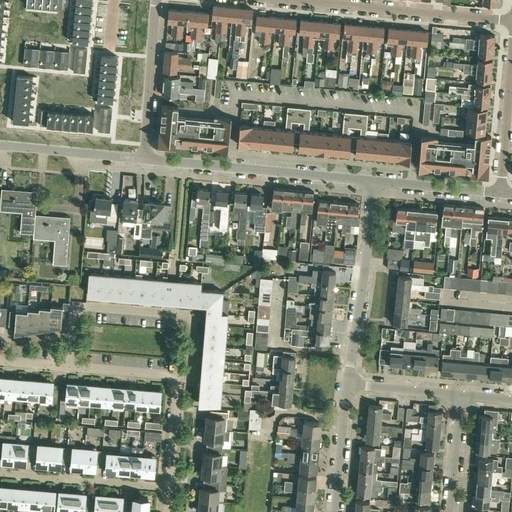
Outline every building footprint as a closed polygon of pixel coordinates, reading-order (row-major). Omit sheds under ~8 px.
[(50,0),(49,7),(57,8),(58,4),(58,0),(50,0)] [(76,2),(75,9),(91,11),(92,3),(76,2)] [(220,32),(223,6),(213,5),(212,17),(216,18),(216,22),(215,41),(219,42),(220,32)] [(227,19),(231,19),(232,7),(223,6),(220,32),(225,32),(226,23),(227,23),(227,19)] [(239,40),(240,34),(242,8),(232,7),(231,19),(235,20),(235,24),(236,24),(234,40),(233,48),(239,49),(239,40)] [(244,41),(245,34),(246,25),(247,25),(247,21),(252,21),(253,9),(242,8),(240,34),(239,40),(244,41)] [(75,9),(74,17),(90,18),(91,11),(75,9)] [(171,36),(176,36),(178,10),(168,9),(167,22),(171,22),(171,27),(172,27),(171,36)] [(178,10),(176,36),(181,37),(182,28),(183,28),(183,23),(187,24),(188,11),(178,10)] [(195,41),(195,38),(198,12),(188,11),(187,24),(191,24),(190,28),(191,28),(190,45),(189,51),(194,51),(195,41)] [(207,25),(208,13),(198,12),(195,38),(201,38),(201,30),(202,30),(203,25),(207,25)] [(263,51),(264,42),(267,16),(257,15),(255,28),(260,28),(259,33),(260,33),(258,50),(263,51)] [(267,16),(264,42),(269,43),(270,34),(271,34),(271,29),(276,30),(277,17),(267,16)] [(74,17),(74,24),(89,26),(90,18),(74,17)] [(279,44),(283,44),(286,18),(277,17),(276,30),(279,30),(279,34),(279,35),(279,44)] [(296,19),(286,18),(283,44),(288,44),(289,35),(290,35),(290,31),(295,31),(296,19)] [(303,46),(308,47),(311,21),(300,20),(299,32),(304,32),(303,37),(304,37),(303,46)] [(315,33),(319,34),(320,22),(311,21),(308,47),(308,50),(307,53),(312,53),(314,38),(315,38),(315,33)] [(322,48),(327,48),(330,22),(320,22),(319,34),(323,34),(322,39),(323,39),(322,48)] [(340,24),(330,22),(327,48),(333,49),(333,40),(334,40),(335,35),(339,36),(340,24)] [(74,24),(73,32),(89,34),(89,26),(74,24)] [(344,24),(343,36),(347,36),(347,41),(348,41),(347,50),(346,54),(347,54),(347,60),(351,60),(352,54),(352,51),(354,25),(344,24)] [(354,25),(352,51),(355,51),(357,51),(358,42),(359,38),(363,38),(364,26),(354,25)] [(367,52),(371,52),(374,27),(364,26),(363,38),(367,38),(367,43),(367,52)] [(384,28),(374,27),(371,52),(376,53),(377,44),(378,44),(378,39),(383,40),(384,28)] [(391,54),(396,55),(398,29),(388,28),(387,44),(392,45),(391,54)] [(398,29),(396,55),(401,55),(401,46),(402,46),(403,42),(407,42),(408,30),(398,29)] [(410,56),(415,57),(418,31),(408,30),(407,42),(411,43),(410,47),(411,47),(410,56)] [(428,32),(418,31),(415,57),(420,57),(421,48),(422,48),(422,44),(427,44),(428,32)] [(73,32),(72,40),(88,41),(89,34),(73,32)] [(465,43),(493,45),(494,35),(479,34),(479,39),(466,38),(465,43)] [(493,45),(465,43),(462,43),(453,42),(450,42),(450,47),(478,49),(477,55),(492,56),(493,45)] [(23,47),(21,65),(36,66),(38,48),(23,47)] [(38,48),(36,66),(51,68),(52,50),(38,48)] [(52,50),(51,68),(66,69),(67,51),(52,50)] [(178,52),(165,51),(164,61),(191,63),(191,58),(181,57),(177,56),(178,52)] [(101,54),(100,62),(116,64),(117,56),(101,54)] [(218,59),(208,58),(207,65),(206,77),(216,78),(218,59)] [(445,67),(463,68),(491,70),(492,60),(477,59),(477,65),(446,62),(445,67)] [(190,68),(191,63),(164,61),(164,71),(169,72),(176,72),(176,67),(181,68),(181,67),(190,68)] [(100,62),(100,70),(116,71),(116,64),(100,62)] [(248,66),(237,64),(236,76),(246,78),(248,66)] [(435,67),(428,66),(426,77),(434,77),(435,67)] [(490,81),(491,70),(463,68),(463,73),(476,74),(475,80),(490,81)] [(100,70),(99,77),(115,79),(116,71),(100,70)] [(271,71),(262,70),(261,78),(270,79),(271,71)] [(348,75),(339,74),(338,86),(347,87),(348,75)] [(180,76),(169,75),(163,75),(163,85),(192,88),(193,82),(179,81),(180,76)] [(17,76),(16,84),(32,85),(33,77),(17,76)] [(335,76),(325,76),(325,86),(335,87),(335,76)] [(99,77),(98,85),(114,86),(115,79),(99,77)] [(315,77),(314,80),(314,85),(324,86),(325,78),(315,77)] [(403,77),(403,85),(402,91),(403,91),(403,93),(413,94),(413,86),(414,78),(403,77)] [(436,78),(426,77),(425,90),(435,91),(436,78)] [(204,100),(210,101),(212,78),(206,78),(204,100)] [(391,93),(401,94),(402,84),(392,83),(391,93)] [(456,93),(461,93),(489,95),(489,91),(491,90),(491,87),(490,86),(490,84),(475,83),(475,84),(469,83),(469,87),(457,86),(456,93)] [(16,84),(15,91),(31,93),(32,85),(16,84)] [(98,85),(97,92),(113,94),(114,86),(98,85)] [(199,88),(192,88),(163,85),(162,95),(178,96),(179,92),(204,95),(205,89),(199,88)] [(413,86),(413,94),(421,95),(422,87),(413,86)] [(436,91),(425,90),(424,101),(434,102),(436,91)] [(15,91),(14,99),(30,100),(31,93),(15,91)] [(97,92),(97,101),(113,102),(113,94),(97,92)] [(488,106),(489,95),(461,93),(461,98),(474,99),(473,105),(488,106)] [(14,99),(14,106),(30,108),(30,100),(14,99)] [(428,126),(430,103),(424,102),(422,125),(428,126)] [(433,122),(438,123),(440,110),(443,110),(444,104),(434,103),(433,122)] [(175,144),(176,135),(182,135),(182,145),(228,149),(230,118),(215,117),(214,119),(177,116),(178,107),(162,105),(158,143),(175,144)] [(14,106),(13,114),(29,115),(30,108),(14,106)] [(292,143),(296,143),(297,130),(291,130),(292,122),(298,122),(299,108),(287,107),(285,129),(283,149),(292,149),(292,143)] [(466,119),(486,121),(487,109),(467,107),(466,119)] [(299,108),(298,122),(304,123),(303,131),(297,130),(296,143),(299,144),(298,150),(306,151),(308,131),(309,131),(311,109),(299,108)] [(46,122),(46,126),(54,127),(56,111),(48,110),(47,114),(47,118),(46,122)] [(56,111),(54,127),(62,127),(63,111),(56,111)] [(63,111),(62,127),(69,128),(71,112),(63,111)] [(159,112),(152,111),(149,143),(156,143),(159,112)] [(71,112),(69,128),(77,129),(79,113),(71,112)] [(352,149),(353,136),(347,135),(348,127),(354,128),(355,113),(344,112),(342,135),(340,154),(348,155),(349,149),(352,149)] [(79,113),(77,129),(85,130),(86,114),(79,113)] [(355,113),(354,128),(360,128),(359,136),(353,136),(352,149),(356,149),(355,156),(363,156),(365,137),(368,114),(355,113)] [(13,114),(12,122),(28,123),(29,115),(13,114)] [(86,114),(85,130),(93,130),(94,114),(86,114)] [(485,132),(486,121),(466,119),(465,131),(485,132)] [(240,125),(238,144),(249,145),(251,126),(240,125)] [(263,127),(251,126),(249,145),(261,147),(263,127)] [(261,147),(272,148),(274,128),(263,127),(261,147)] [(285,129),(274,128),(272,148),(283,149),(285,129)] [(318,152),(320,132),(309,131),(308,131),(306,151),(318,152)] [(331,134),(320,132),(318,152),(329,153),(331,134)] [(342,135),(331,134),(329,153),(340,154),(342,135)] [(474,144),(466,143),(437,140),(437,138),(421,137),(418,167),(464,172),(465,162),(472,163),(471,172),(487,174),(491,137),(475,135),(474,144)] [(377,138),(365,137),(363,156),(375,157),(377,138)] [(388,139),(377,138),(375,157),(386,158),(388,139)] [(399,140),(388,139),(386,158),(398,160),(399,140)] [(409,161),(411,141),(399,140),(398,160),(409,161)] [(23,211),(21,232),(20,232),(34,234),(34,230),(35,217),(37,191),(32,191),(33,192),(33,194),(25,194),(25,191),(9,190),(9,192),(2,192),(2,188),(1,188),(0,207),(1,208),(1,205),(8,205),(8,210),(23,211)] [(281,210),(281,208),(283,189),(273,188),(271,209),(281,210)] [(209,213),(209,211),(210,202),(208,201),(210,190),(197,189),(196,201),(196,207),(203,207),(200,239),(207,239),(209,221),(209,213)] [(283,189),(281,208),(281,210),(291,211),(293,190),(283,189)] [(228,191),(216,190),(215,203),(215,202),(214,208),(221,208),(219,230),(227,230),(229,204),(227,203),(228,191)] [(296,212),(301,212),(303,191),(293,190),(291,211),(291,216),(291,218),(296,218),(296,212)] [(303,191),(301,212),(300,223),(305,224),(306,211),(311,212),(312,205),(313,192),(303,191)] [(248,206),(246,206),(247,193),(234,192),(233,204),(234,204),(233,210),(240,211),(239,229),(236,229),(236,238),(237,238),(236,244),(244,244),(248,206)] [(264,231),(266,207),(262,207),(263,194),(251,193),(250,206),(256,206),(254,230),(264,231)] [(90,210),(89,221),(106,222),(107,220),(116,221),(118,203),(111,203),(111,199),(96,197),(95,203),(94,203),(94,205),(95,205),(94,210),(90,210)] [(124,200),(122,219),(123,219),(122,225),(134,226),(133,236),(133,238),(140,239),(140,236),(141,230),(142,209),(137,209),(137,201),(124,200)] [(321,229),(325,230),(328,201),(318,200),(317,214),(316,222),(322,222),(321,229)] [(337,216),(338,202),(328,201),(325,230),(325,234),(330,235),(332,223),(336,224),(337,216)] [(140,236),(140,238),(151,239),(152,228),(155,203),(147,202),(146,210),(142,209),(141,230),(140,236)] [(345,236),(346,223),(349,203),(338,202),(337,216),(336,224),(342,224),(341,236),(345,236)] [(155,203),(152,228),(156,228),(157,220),(162,221),(169,222),(170,210),(170,205),(163,204),(155,203)] [(359,226),(359,217),(357,217),(359,204),(349,203),(346,223),(345,236),(344,241),(349,242),(350,233),(350,232),(351,225),(359,226)] [(449,246),(450,236),(451,225),(453,205),(443,204),(441,224),(445,225),(445,233),(444,245),(449,246)] [(453,205),(451,225),(450,236),(456,237),(457,225),(461,226),(463,206),(453,205)] [(461,226),(472,227),(474,207),(463,206),(461,226)] [(472,227),(471,234),(471,237),(475,237),(476,231),(481,231),(482,220),(483,208),(474,207),(472,227)] [(404,233),(405,228),(407,209),(397,208),(395,221),(393,221),(392,231),(404,233)] [(417,210),(407,209),(405,228),(404,233),(404,237),(404,239),(414,239),(415,224),(417,210)] [(424,240),(425,230),(427,211),(417,210),(415,224),(414,239),(424,240)] [(437,212),(427,211),(425,230),(424,240),(424,246),(429,246),(431,230),(435,231),(437,212)] [(42,218),(35,217),(34,230),(41,231),(41,233),(56,234),(54,263),(53,263),(53,264),(66,265),(69,235),(70,217),(65,217),(66,217),(65,223),(57,222),(58,217),(42,215),(42,218)] [(494,255),(495,251),(498,217),(488,216),(486,238),(492,239),(490,251),(491,251),(490,255),(494,255)] [(507,232),(508,218),(498,217),(495,251),(494,255),(494,257),(501,258),(503,237),(501,237),(502,232),(507,232)] [(106,240),(107,240),(116,241),(117,230),(107,229),(106,240)] [(152,238),(151,246),(159,247),(160,239),(152,238)] [(185,254),(194,255),(195,247),(186,246),(185,254)] [(308,248),(300,247),(299,259),(307,260),(308,248)] [(278,248),(277,257),(286,258),(287,249),(278,248)] [(387,248),(386,256),(388,257),(401,258),(402,258),(403,249),(387,248)] [(296,250),(288,249),(287,260),(295,261),(296,250)] [(312,263),(322,264),(324,249),(313,249),(313,254),(310,254),(310,260),(312,261),(312,263)] [(333,256),(334,250),(324,249),(322,264),(329,265),(329,262),(332,262),(333,256)] [(262,250),(254,250),(253,266),(261,267),(262,250)] [(220,264),(221,256),(212,254),(211,262),(220,264)] [(242,255),(225,254),(224,263),(242,264),(242,255)] [(342,263),(353,264),(354,264),(355,255),(343,254),(343,256),(342,263)] [(400,259),(401,258),(388,257),(387,268),(399,269),(400,259)] [(409,260),(400,259),(399,269),(408,270),(409,260)] [(448,259),(447,271),(450,271),(450,274),(450,277),(457,277),(458,260),(448,259)] [(422,261),(414,260),(413,271),(421,272),(422,261)] [(434,262),(422,261),(421,272),(433,273),(434,262)] [(256,278),(260,278),(261,267),(260,267),(250,274),(249,277),(256,278)] [(467,276),(477,277),(478,269),(468,268),(467,276)] [(311,283),(321,283),(334,285),(335,273),(322,271),(322,270),(313,269),(312,275),(299,274),(299,281),(311,282),(311,283)] [(100,295),(102,275),(90,274),(89,287),(88,287),(87,293),(89,293),(89,294),(100,295)] [(113,275),(102,275),(100,295),(111,295),(113,275)] [(111,295),(122,296),(123,276),(113,275),(111,295)] [(134,277),(123,276),(122,296),(132,297),(134,277)] [(163,276),(163,280),(156,279),(154,299),(171,300),(173,280),(167,280),(167,276),(163,276)] [(429,285),(422,284),(411,283),(411,277),(398,276),(397,288),(410,289),(425,290),(428,291),(429,285)] [(145,278),(134,277),(132,297),(143,298),(145,278)] [(156,279),(145,278),(143,298),(154,299),(156,279)] [(260,278),(259,291),(271,292),(273,279),(260,278)] [(176,281),(173,280),(171,300),(174,301),(188,302),(190,282),(176,281)] [(298,281),(296,281),(289,280),(288,292),(297,293),(298,281)] [(201,283),(190,282),(188,302),(199,303),(200,289),(201,283)] [(333,296),(334,285),(321,283),(311,283),(311,287),(315,287),(314,294),(319,295),(333,296)] [(409,301),(410,289),(397,288),(395,300),(409,301)] [(208,304),(223,291),(200,289),(199,303),(208,304)] [(439,299),(440,292),(433,291),(428,291),(425,290),(424,297),(439,299)] [(221,314),(223,291),(208,304),(208,313),(221,314)] [(309,306),(310,307),(332,309),(333,296),(319,295),(314,294),(313,302),(309,302),(309,306)] [(409,301),(395,300),(394,312),(408,313),(418,314),(420,314),(421,308),(408,307),(409,301)] [(63,307),(51,306),(49,327),(50,327),(50,324),(61,325),(60,327),(61,327),(62,315),(68,315),(68,317),(69,303),(63,302),(63,307)] [(296,305),(294,304),(287,304),(286,316),(295,317),(296,305)] [(50,308),(39,307),(38,329),(38,326),(49,327),(51,306),(50,308)] [(27,328),(38,329),(39,307),(39,310),(28,309),(26,331),(27,328)] [(331,321),(332,309),(310,307),(309,318),(311,319),(331,321)] [(14,335),(15,330),(26,331),(28,309),(27,309),(27,312),(10,311),(8,326),(9,326),(9,324),(15,325),(14,335)] [(418,314),(408,313),(394,312),(393,324),(406,325),(407,318),(417,319),(418,314)] [(207,324),(227,325),(228,314),(221,314),(208,313),(207,324)] [(285,328),(292,329),(298,329),(299,329),(299,325),(296,325),(296,317),(295,317),(286,316),(285,328)] [(331,321),(311,319),(310,326),(308,325),(308,326),(307,330),(330,333),(331,321)] [(458,324),(440,323),(439,333),(457,334),(458,324)] [(226,336),(227,325),(207,324),(206,335),(226,336)] [(469,325),(458,324),(457,334),(469,335),(469,325)] [(469,325),(469,335),(481,336),(481,326),(469,325)] [(493,328),(481,326),(481,336),(492,337),(493,328)] [(291,335),(292,329),(285,328),(284,340),(291,341),(290,344),(295,345),(296,336),(291,335)] [(329,344),(330,333),(307,330),(307,336),(316,337),(315,343),(316,343),(316,348),(327,349),(327,344),(329,344)] [(428,332),(416,331),(416,338),(428,340),(428,332)] [(225,347),(226,336),(206,335),(205,345),(225,347)] [(437,369),(439,356),(439,350),(432,349),(433,343),(428,343),(427,350),(427,355),(425,368),(437,369)] [(204,356),(224,358),(225,347),(205,345),(204,356)] [(413,367),(415,348),(403,347),(403,352),(402,366),(413,367)] [(425,368),(427,355),(427,350),(415,348),(413,367),(425,368)] [(441,374),(453,375),(454,362),(455,349),(450,348),(449,354),(443,354),(441,374)] [(455,349),(454,362),(453,375),(465,376),(466,356),(459,356),(460,349),(455,349)] [(256,365),(263,366),(265,352),(257,351),(256,365)] [(272,367),(281,368),(294,370),(295,357),(295,352),(283,351),(282,355),(281,362),(273,361),(272,367)] [(389,365),(402,366),(403,352),(390,351),(389,365)] [(465,376),(477,377),(479,353),(479,352),(474,351),(473,357),(466,356),(465,376)] [(477,377),(489,378),(490,365),(484,364),(485,353),(479,353),(477,377)] [(490,365),(489,378),(501,379),(502,366),(503,358),(491,357),(490,365)] [(508,358),(503,358),(502,366),(501,379),(511,380),(511,366),(507,366),(508,358)] [(223,372),(224,361),(204,359),(203,371),(223,372)] [(294,370),(281,368),(272,367),(272,373),(276,373),(276,380),(280,380),(293,381),(294,370)] [(222,383),(223,372),(203,371),(202,381),(222,383)] [(16,396),(17,379),(6,378),(5,395),(16,396)] [(16,396),(27,397),(29,380),(17,379),(16,396)] [(40,381),(29,380),(27,397),(38,398),(38,401),(40,381)] [(292,393),(293,381),(280,380),(279,386),(270,385),(270,386),(270,391),(292,393)] [(40,381),(38,401),(50,402),(57,403),(58,386),(57,388),(51,388),(52,382),(40,381)] [(222,383),(202,381),(201,392),(221,394),(222,383)] [(78,402),(80,385),(68,384),(68,389),(62,389),(62,386),(61,386),(58,420),(65,420),(66,413),(64,413),(65,404),(67,404),(66,406),(78,407),(78,402)] [(91,386),(84,385),(80,385),(78,402),(90,403),(91,386)] [(90,403),(101,404),(103,387),(91,386),(90,403)] [(114,387),(103,387),(101,404),(112,405),(114,387)] [(125,388),(121,388),(114,387),(112,405),(124,406),(125,388)] [(125,388),(124,406),(135,407),(137,389),(125,388)] [(148,390),(144,390),(137,389),(135,407),(146,407),(146,410),(148,390)] [(292,393),(270,391),(262,390),(259,390),(251,389),(251,396),(272,398),(271,403),(274,403),(274,408),(286,409),(287,404),(291,405),(292,393)] [(148,390),(146,410),(158,411),(160,391),(148,390)] [(201,392),(200,403),(220,405),(221,394),(201,392)] [(369,405),(368,417),(381,418),(390,419),(391,413),(382,412),(382,406),(369,405)] [(427,423),(441,424),(442,412),(437,412),(438,406),(429,405),(428,417),(412,415),(413,409),(407,408),(406,421),(427,423)] [(250,409),(248,428),(260,429),(261,416),(258,416),(259,412),(257,409),(250,409)] [(226,430),(226,429),(227,412),(212,410),(212,417),(206,416),(205,428),(226,430)] [(478,427),(492,428),(496,429),(497,411),(485,410),(484,416),(479,415),(478,427)] [(238,419),(248,420),(248,412),(238,411),(238,419)] [(381,425),(381,418),(368,417),(367,429),(388,431),(401,432),(402,427),(388,426),(388,425),(381,425)] [(303,434),(320,436),(321,423),(304,421),(303,434)] [(439,436),(441,424),(427,423),(427,429),(419,428),(419,430),(405,428),(405,432),(439,436)] [(496,429),(492,428),(478,427),(477,439),(499,441),(499,435),(495,435),(496,429)] [(226,430),(205,428),(204,440),(210,440),(209,446),(222,448),(224,430),(226,430)] [(388,431),(367,429),(366,441),(379,442),(380,442),(382,440),(384,437),(384,434),(387,434),(388,431)] [(404,437),(410,437),(410,439),(426,441),(425,447),(438,448),(439,436),(405,432),(404,437)] [(319,448),(320,436),(303,434),(301,446),(319,448)] [(499,441),(477,439),(476,451),(496,453),(497,447),(498,447),(499,441)] [(0,455),(3,456),(3,459),(2,462),(14,463),(15,443),(0,441),(0,455)] [(25,458),(31,459),(33,444),(15,443),(14,463),(25,464),(25,458)] [(50,446),(33,444),(31,459),(38,459),(37,465),(48,466),(50,446)] [(72,468),(83,469),(85,446),(74,445),(73,448),(67,447),(66,462),(72,462),(72,468)] [(60,461),(66,462),(67,447),(50,446),(48,466),(59,467),(60,461)] [(96,447),(85,446),(83,469),(94,470),(95,464),(101,464),(102,450),(96,450),(96,447)] [(202,464),(221,465),(222,448),(209,446),(209,453),(203,452),(202,464)] [(318,460),(319,448),(301,446),(300,458),(318,460)] [(361,447),(360,459),(373,460),(382,461),(384,461),(385,457),(385,455),(382,455),(382,448),(375,448),(361,447)] [(242,467),(245,450),(238,449),(236,466),(242,467)] [(106,471),(118,472),(120,452),(109,451),(102,450),(101,464),(107,465),(106,471)] [(118,472),(122,472),(130,473),(131,453),(120,452),(118,472)] [(419,464),(433,465),(434,453),(420,452),(419,464)] [(130,473),(141,474),(143,454),(131,453),(130,473)] [(154,455),(143,454),(141,474),(153,475),(154,455)] [(318,460),(300,458),(299,471),(316,472),(318,460)] [(478,470),(492,471),(501,472),(502,466),(497,466),(498,459),(479,458),(478,470)] [(382,461),(373,460),(360,459),(359,471),(372,472),(377,472),(377,465),(382,465),(382,461)] [(206,482),(219,483),(221,465),(202,464),(201,476),(207,476),(206,482)] [(432,477),(433,465),(419,464),(418,476),(432,477)] [(501,472),(492,471),(478,470),(477,482),(491,483),(495,483),(496,477),(501,478),(501,476),(511,477),(511,473),(504,472),(501,472)] [(377,472),(372,472),(359,471),(358,482),(371,484),(381,485),(381,480),(376,479),(377,472)] [(298,487),(315,489),(316,476),(299,475),(298,487)] [(431,489),(432,477),(418,476),(418,482),(407,481),(407,483),(400,482),(399,486),(431,489)] [(217,501),(219,483),(206,482),(206,488),(200,488),(199,500),(217,501)] [(381,485),(371,484),(358,482),(357,494),(370,496),(371,489),(380,490),(381,485)] [(491,483),(477,482),(476,494),(489,495),(510,497),(510,492),(504,492),(504,490),(490,489),(491,483)] [(387,485),(387,493),(395,494),(395,486),(387,485)] [(8,488),(0,486),(0,504),(7,505),(8,488)] [(404,492),(417,493),(416,500),(429,501),(431,489),(399,486),(398,501),(403,502),(404,492)] [(314,501),(315,489),(298,487),(296,499),(314,501)] [(20,488),(8,488),(7,505),(18,506),(20,488)] [(20,488),(18,506),(30,507),(31,489),(20,488)] [(42,490),(31,489),(30,507),(40,507),(40,510),(41,510),(42,490)] [(52,511),(54,497),(54,495),(54,491),(42,490),(41,510),(52,511)] [(59,498),(54,497),(52,511),(58,511),(70,511),(72,493),(60,492),(59,498)] [(89,511),(90,500),(84,500),(85,494),(72,493),(70,511),(89,511)] [(510,497),(489,495),(476,494),(475,506),(488,507),(489,500),(499,501),(499,500),(509,501),(510,497)] [(96,501),(90,500),(89,511),(107,511),(109,496),(97,495),(96,501)] [(109,496),(107,511),(126,511),(127,503),(121,503),(122,497),(109,496)] [(133,504),(127,503),(126,511),(146,511),(147,509),(148,499),(134,498),(133,504)] [(299,511),(312,511),(314,501),(296,499),(296,507),(295,511),(299,511)] [(216,511),(217,501),(199,500),(198,511),(203,511),(216,511)] [(355,511),(378,511),(379,509),(369,508),(370,502),(356,500),(355,511)]
